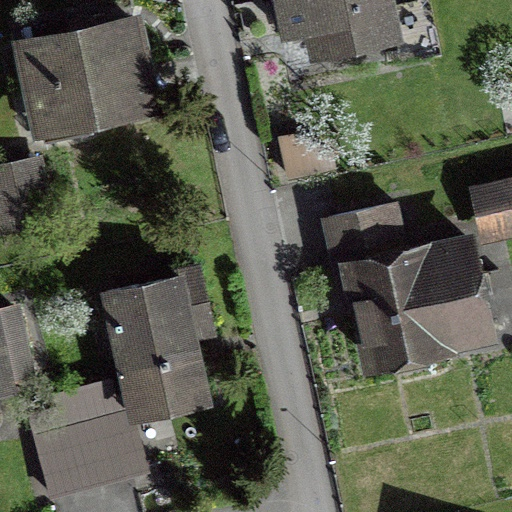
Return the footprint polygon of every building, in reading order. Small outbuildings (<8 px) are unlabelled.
[(276,0),(284,36),(308,30),(314,57),(393,40),(384,0),(276,0)] [(38,127),(148,104),(131,23),(21,47),(38,127)] [(277,138),(286,177),(331,167),(327,151),(292,135),(277,138)] [(0,189),(0,226),(44,217),(37,181),(0,189)] [(511,224),(511,186),(477,195),(485,231),(511,224)] [(443,347),(442,342),(486,332),(466,242),(424,251),(423,247),(402,252),(392,204),(325,219),(336,268),(335,268),(343,303),(356,301),(369,363),(443,347)] [(172,274),(173,278),(103,293),(128,405),(201,389),(185,312),(203,308),(195,269),(172,274)] [(0,310),(0,386),(5,386),(0,362),(0,356),(20,352),(10,308),(0,310)] [(100,383),(54,395),(53,395),(62,429),(32,437),(47,495),(68,490),(79,487),(98,482),(109,479),(95,423),(109,419),(100,383)]
